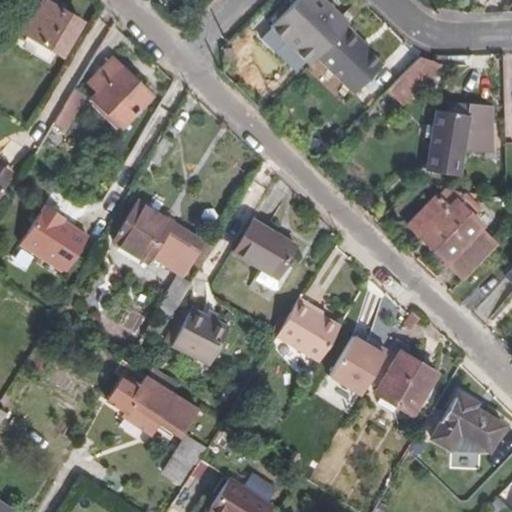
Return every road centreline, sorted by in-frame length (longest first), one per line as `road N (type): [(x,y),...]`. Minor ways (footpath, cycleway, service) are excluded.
road 1 (residential): [(511,382),(182,64)]
road 2 (residential): [(511,33),(425,36),(387,0)]
